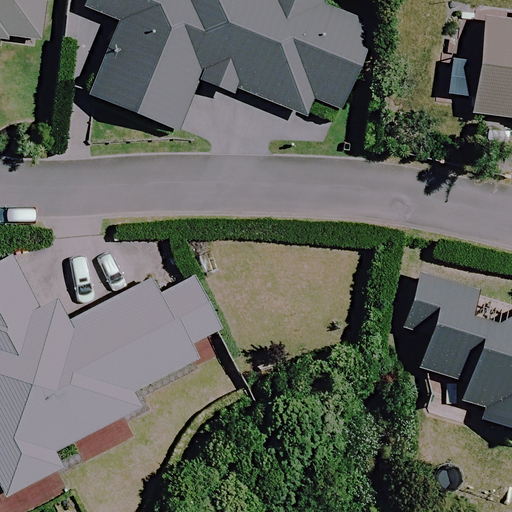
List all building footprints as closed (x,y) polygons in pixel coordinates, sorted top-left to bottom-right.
[(0,0),(0,42),(35,48),(42,0),(0,0)] [(191,86),(228,100),(230,96),(299,122),(306,103),(335,114),(368,27),(316,7),(318,0),(80,0),(76,11),(113,24),(85,100),(174,133),(191,86)] [(511,6),(479,3),(467,119),(511,123),(511,6)] [(44,328),(8,257),(0,261),(0,498),(58,469),(50,453),(136,410),(127,394),(190,362),(183,348),(213,333),(186,280),(154,297),(144,278),(44,328)] [(481,393),(473,422),(511,432),(511,312),(473,303),(405,285),(391,338),(420,345),(412,375),(481,393)]
